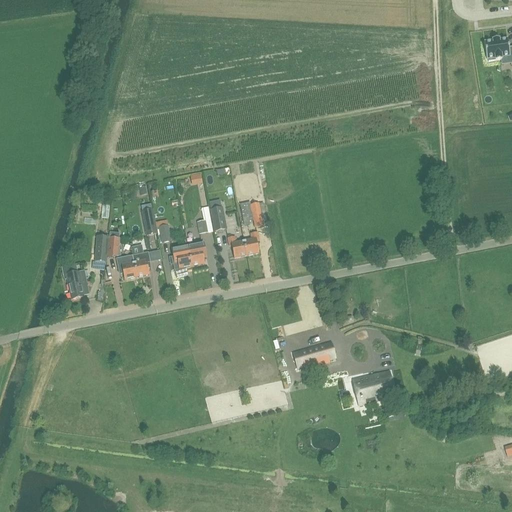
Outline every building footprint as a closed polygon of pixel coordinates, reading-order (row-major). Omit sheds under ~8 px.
[(511,55),(511,61),(511,65),(511,64),(511,47),(509,48),(508,39),(499,40),(499,39),(493,40),(493,41),(484,42),(487,59),(488,59),(488,62),(502,60),(502,57),(510,56),(511,55)] [(224,169),(217,170),(219,177),(226,176),(224,169)] [(145,186),(138,188),(140,196),(147,194),(145,186)] [(99,198),(96,213),(105,215),(108,200),(99,198)] [(263,227),(262,226),(267,225),(263,203),(250,205),(250,203),(240,204),(244,226),(250,225),(249,221),(253,221),(254,228),(263,227)] [(227,230),(223,207),(210,210),(214,232),(227,230)] [(141,212),(146,236),(157,234),(153,210),(141,212)] [(205,221),(197,223),(199,235),(207,233),(205,221)] [(167,226),(158,227),(161,244),(171,242),(168,225),(167,226)] [(251,240),(243,242),(246,257),(259,254),(256,242),(259,241),(257,233),(250,234),(251,240)] [(96,237),(94,262),(105,263),(106,263),(107,263),(109,238),(96,237)] [(236,243),(234,237),(227,239),(229,247),(231,247),(234,259),(246,257),(243,242),(236,243)] [(109,253),(108,259),(121,257),(118,245),(119,239),(110,239),(109,253)] [(202,243),(187,246),(191,267),(204,265),(201,253),(204,252),(202,243)] [(173,258),(170,259),(171,264),(173,264),(176,278),(187,276),(185,268),(191,267),(187,246),(172,249),(173,258)] [(139,248),(131,249),(132,257),(133,263),(136,278),(149,276),(148,270),(147,263),(149,263),(149,261),(147,254),(143,255),(143,251),(142,247),(139,248)] [(125,259),(117,260),(120,275),(123,275),(124,281),(136,278),(133,263),(132,257),(125,259)] [(76,265),(61,268),(64,281),(67,280),(71,300),(84,297),(83,296),(89,295),(84,271),(79,272),(79,273),(77,273),(76,265)] [(279,339),(286,332),(283,328),(276,335),(279,339)] [(330,341),(293,352),(298,369),(304,367),(305,370),(330,363),(329,359),(335,358),(330,341)] [(328,370),(341,366),(339,361),(326,365),(328,370)] [(387,418),(393,416),(389,399),(395,397),(389,372),(352,381),(358,406),(382,400),(383,405),(384,405),(387,418)]
